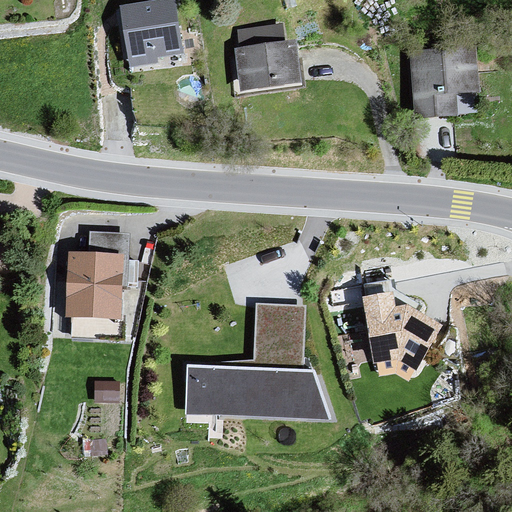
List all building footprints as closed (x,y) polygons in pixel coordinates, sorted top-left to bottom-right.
[(123,0),(122,0),(131,60),(186,51),(178,0),(123,0)] [(239,58),(233,59),(238,105),(299,98),(294,54),(284,55),(282,32),(237,37),(239,58)] [(475,53),(409,56),(412,131),(459,129),(457,101),(478,100),(475,53)] [(129,247),(130,230),(92,228),(91,246),(129,247)] [(122,266),(67,264),(65,330),(120,332),(122,266)] [(255,363),(189,361),(187,410),(324,414),(325,364),(306,363),(307,300),(257,299),(255,363)] [(495,302),(467,303),(468,359),(496,359),(495,302)] [(412,318),(361,323),(367,376),(396,373),(415,386),(446,341),(412,318)]
